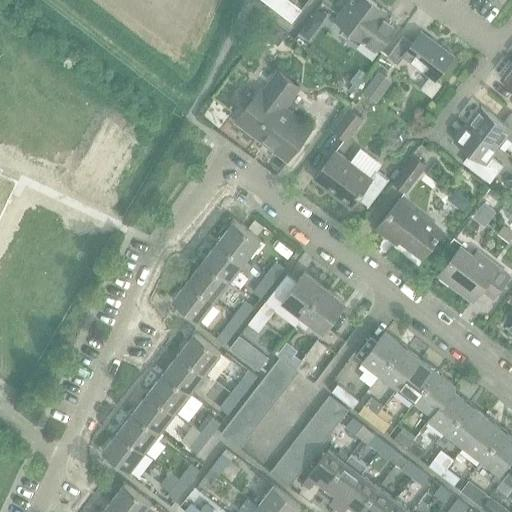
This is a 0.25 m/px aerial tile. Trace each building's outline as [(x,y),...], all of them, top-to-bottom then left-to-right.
[(263,0),(291,22),(300,10),(287,0),(263,0)] [(358,47),(372,57),(397,24),(384,15),(386,12),(370,0),(349,0),(335,19),(363,40),(358,47)] [(434,79),(453,55),(421,31),(412,43),(402,35),(387,56),(397,64),(403,56),(434,79)] [(362,78),(373,64),(363,56),(352,70),(362,78)] [(511,63),(500,79),(511,87),(511,63)] [(367,87),(379,97),(391,80),(379,71),(367,87)] [(310,128),(282,107),(298,87),(278,72),(262,92),(259,90),(236,120),(287,159),(310,128)] [(467,123),(498,146),(505,136),(511,141),(511,114),(509,113),(502,122),(480,105),(467,123)] [(332,129),(346,140),(362,119),(348,108),(332,129)] [(490,156),(498,146),(467,123),(454,140),(476,157),(469,167),(489,182),(502,165),(490,156)] [(335,150),(313,179),(350,207),(372,178),(335,150)] [(393,181),(406,190),(425,165),(412,155),(393,181)] [(477,207),(491,217),(502,199),(488,190),(477,207)] [(392,233),(422,256),(441,231),(399,198),(376,227),(389,237),(392,233)] [(218,240),(244,260),(260,240),(234,220),(218,240)] [(229,279),(244,260),(218,240),(204,259),(229,279)] [(477,251),(473,255),(460,246),(438,274),(472,300),(481,289),(492,297),(509,275),(477,251)] [(215,299),(229,279),(204,259),(189,279),(215,299)] [(264,275),(273,282),(285,268),(276,261),(264,275)] [(248,322),(248,323),(258,331),(275,309),(295,325),(297,322),(324,287),(304,271),(296,281),(286,273),(266,300),(248,322)] [(261,297),(273,282),(264,275),(252,290),(261,297)] [(199,319),(215,299),(189,279),(173,299),(199,319)] [(324,287),(297,322),(306,329),(311,322),(323,331),(345,303),(324,287)] [(234,313),(243,321),(254,306),(244,299),(234,313)] [(231,337),(243,321),(234,313),(215,338),(225,345),(231,337)] [(370,336),(356,355),(362,360),(380,373),(402,344),(384,331),(376,341),(370,336)] [(178,352),(204,372),(220,352),(194,332),(178,352)] [(250,344),(239,336),(228,347),(239,356),(250,344)] [(317,339),(295,368),(298,370),(299,371),(305,375),(327,346),(317,339)] [(398,387),(420,358),(402,344),(380,373),(398,387)] [(189,392),(204,372),(178,352),(163,371),(189,392)] [(273,366),(291,380),(299,371),(295,368),(280,356),(273,366)] [(415,400),(437,371),(420,358),(398,387),(415,400)] [(284,390),(291,380),(273,366),(265,375),(284,390)] [(174,411),(189,392),(163,371),(148,391),(174,411)] [(432,414),(451,389),(455,384),(437,371),(415,400),(432,414)] [(342,372),(336,380),(357,397),(364,390),(342,372)] [(276,399),(284,390),(265,375),(258,384),(276,399)] [(229,392),(239,399),(251,383),(241,376),(229,392)] [(269,409),(276,399),(258,384),(250,394),(269,409)] [(331,392),(352,408),(358,400),(337,384),(331,392)] [(446,431),(468,403),(451,389),(432,414),(429,418),(446,431)] [(159,431),(174,411),(148,391),(133,410),(159,431)] [(228,414),(239,399),(229,392),(218,407),(228,414)] [(262,418),(269,409),(250,394),(243,403),(262,418)] [(322,404),(341,418),(349,409),(330,394),(322,404)] [(254,428),(262,418),(243,403),(236,413),(254,428)] [(464,445),(486,416),(468,403),(446,431),(464,445)] [(334,428),(341,418),(322,404),(315,413),(334,428)] [(371,422),(377,414),(364,404),(358,412),(371,422)] [(144,450),(159,431),(133,410),(118,430),(144,450)] [(247,437),(254,428),(236,413),(228,422),(247,437)] [(327,437),(334,428),(315,413),(308,423),(327,437)] [(377,414),(371,422),(383,432),(390,423),(377,414)] [(200,432),(208,438),(220,423),(213,416),(200,432)] [(481,458),(503,429),(486,416),(464,445),(481,458)] [(362,439),(369,430),(352,417),(345,426),(362,439)] [(239,447),(247,437),(228,422),(221,432),(239,447)] [(319,447),(327,437),(308,423),(300,432),(319,447)] [(511,436),(503,429),(481,458),(499,472),(511,454),(511,436)] [(128,471),(144,450),(118,430),(102,450),(128,471)] [(379,451),(385,442),(369,430),(362,439),(379,451)] [(406,449),(411,441),(399,431),(393,439),(406,449)] [(196,452),(208,438),(200,432),(189,446),(196,452)] [(312,457),(319,447),(300,432),(293,442),(312,457)] [(411,441),(406,449),(418,458),(424,451),(411,441)] [(305,466),(312,457),(293,442),(286,451),(305,466)] [(385,442),(379,451),(389,459),(395,450),(385,442)] [(326,485),(346,460),(329,447),(303,481),(310,486),(316,477),(326,485)] [(211,467),(219,473),(233,454),(225,448),(211,467)] [(179,464),(170,459),(153,450),(146,464),(162,472),(163,470),(173,476),(179,464)] [(297,476),(305,466),(286,451),(278,461),(297,476)] [(441,475),(447,467),(434,458),(428,466),(441,475)] [(410,476),(417,467),(407,459),(400,468),(410,476)] [(336,506),(362,473),(346,460),(326,485),(336,493),(330,501),(336,506)] [(290,485),(297,476),(278,461),(271,470),(290,485)] [(179,477),(188,484),(200,469),(191,462),(179,477)] [(207,489),(219,473),(211,467),(199,483),(207,489)] [(417,467),(410,476),(421,485),(428,475),(417,467)] [(447,467),(441,475),(453,485),(460,477),(447,467)] [(511,467),(497,487),(507,494),(511,487),(511,467)] [(359,510),(378,485),(362,473),(336,506),(342,511),(349,503),(359,510)] [(176,499),(188,484),(179,477),(167,492),(176,499)] [(109,502),(121,511),(143,511),(151,502),(125,482),(109,502)] [(260,504),(270,511),(295,511),(302,504),(275,484),(260,504)] [(433,493),(444,502),(451,493),(440,484),(433,493)] [(382,511),(394,498),(378,485),(359,510),(360,511),(382,511)] [(464,493),(476,503),(482,494),(470,485),(464,493)] [(482,507),(488,511),(511,511),(490,495),(482,507)] [(179,505),(188,511),(211,511),(214,509),(205,502),(200,508),(185,497),(179,505)] [(450,507),(456,511),(462,511),(468,505),(457,497),(450,507)] [(408,511),(410,510),(394,498),(382,511),(408,511)] [(121,511),(109,502),(100,511),(121,511)]
